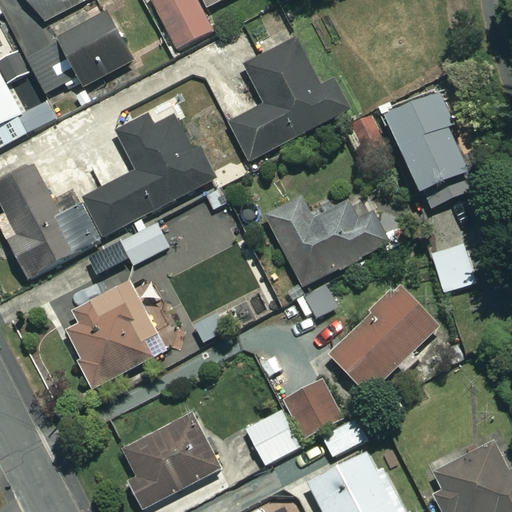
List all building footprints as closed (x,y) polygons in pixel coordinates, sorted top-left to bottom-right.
[(28,0),(43,25),(86,2),(84,0),(28,0)] [(215,31),(197,0),(151,0),(179,51),(215,31)] [(204,0),(210,11),(230,0),(204,0)] [(0,43),(9,42),(2,3),(0,2),(0,43)] [(134,66),(109,17),(61,42),(85,90),(134,66)] [(321,89),(298,43),(246,69),(266,108),(231,126),(250,164),(353,112),(338,81),(321,89)] [(0,130),(24,117),(0,71),(0,130)] [(46,103),(33,77),(17,85),(30,111),(46,103)] [(458,128),(444,96),(389,122),(431,213),(478,192),(450,132),(458,128)] [(58,121),(48,104),(26,117),(36,133),(58,121)] [(85,202),(104,241),(214,182),(179,116),(156,128),(150,118),(116,137),(136,174),(85,202)] [(386,152),(374,119),(347,129),(359,162),(386,152)] [(104,241),(85,202),(60,215),(36,170),(0,188),(0,202),(7,216),(0,219),(0,225),(30,281),(104,241)] [(390,247),(365,193),(315,217),(308,202),(270,220),(302,288),(390,247)] [(477,284),(464,245),(432,255),(445,293),(477,284)] [(104,391),(167,359),(140,306),(169,292),(159,273),(67,320),(104,391)] [(441,330),(403,290),(330,357),(368,397),(441,330)] [(343,420),(323,384),(293,401),(313,436),(343,420)] [(145,511),(221,473),(191,415),(123,450),(138,480),(130,484),(144,511),(145,511)] [(295,453),(275,417),(248,432),(267,468),(295,453)] [(370,439),(358,420),(325,441),(336,459),(370,439)] [(511,511),(511,474),(510,476),(495,447),(436,477),(445,493),(435,498),(442,511),(511,511)] [(405,511),(375,453),(310,487),(323,511),(405,511)]
